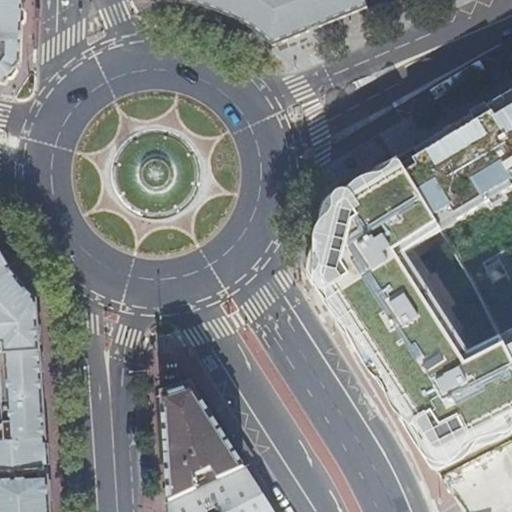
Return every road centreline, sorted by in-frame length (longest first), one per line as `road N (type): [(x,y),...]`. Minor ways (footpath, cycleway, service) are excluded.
road 1 (secondary): [(381,511),(258,302),(236,240)]
road 2 (secondary): [(259,160),(511,15)]
road 3 (secondary): [(511,12),(239,110)]
road 4 (secondary): [(173,276),(316,511)]
road 5 (secondary): [(118,511),(107,371)]
road 6 (secondary): [(88,253),(85,321),(107,371)]
